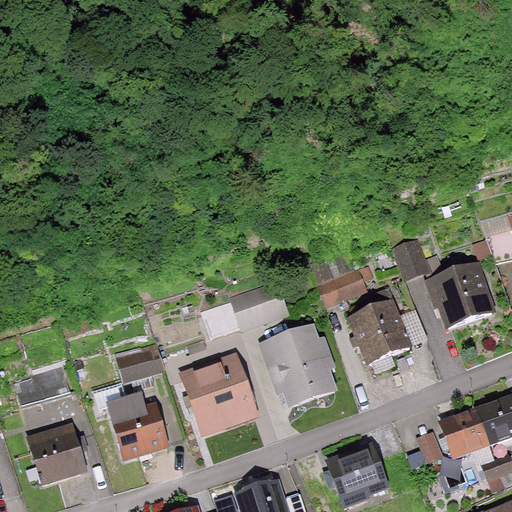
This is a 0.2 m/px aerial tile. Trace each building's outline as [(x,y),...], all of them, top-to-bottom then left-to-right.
[(412,236),(389,246),(402,276),(425,266),(412,236)] [(482,237),(471,241),(476,255),(487,251),(482,237)] [(471,258),(427,275),(448,328),(492,311),(471,258)] [(358,266),(314,283),(321,303),(366,286),(358,266)] [(275,280),(197,313),(208,339),(286,306),(275,280)] [(390,292),(344,310),(366,364),(411,346),(390,292)] [(309,319),(263,336),(288,404),(334,387),(309,319)] [(155,344),(113,357),(120,380),(162,367),(155,344)] [(240,355),(181,373),(201,433),(259,415),(240,355)] [(64,367),(11,384),(18,407),(72,390),(64,367)] [(511,394),(511,392),(436,417),(448,454),(511,432),(511,394)] [(154,400),(105,415),(119,460),(168,445),(154,400)] [(73,421),(23,437),(38,483),(88,467),(73,421)] [(373,437),(324,455),(341,499),(389,481),(373,437)] [(273,471),(233,486),(242,511),(300,511),(292,489),(281,493),(273,471)] [(225,511),(234,509),(227,489),(209,496),(212,504),(215,511),(225,511)] [(193,496),(154,510),(154,511),(198,511),(197,509),(193,496)] [(511,511),(511,499),(487,510),(484,503),(464,511),(511,511)]
